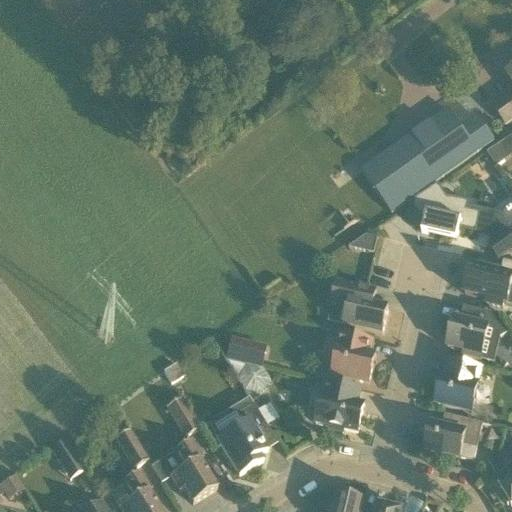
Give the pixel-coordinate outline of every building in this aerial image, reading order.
[(511,51),(509,47),(492,59),(506,79),(508,77),(511,82),(511,96),(494,110),(506,127),(511,122),(511,51)] [(392,216),(495,143),(479,120),(462,132),(448,112),(362,174),(392,216)] [(507,162),(498,149),(488,155),(497,169),(507,162)] [(469,206),(447,200),(438,187),(409,207),(418,221),(425,222),(422,236),(457,244),(460,232),(477,236),(481,217),(467,213),(469,206)] [(511,235),(511,232),(502,217),(494,215),(488,239),(502,242),(510,237),(511,235)] [(511,239),(510,237),(495,247),(504,259),(511,253),(511,239)] [(350,251),(374,257),(377,242),(366,239),(350,251)] [(465,295),(465,297),(487,303),(486,307),(503,311),(504,307),(507,308),(511,290),(511,266),(504,265),(501,277),(477,271),(475,279),(470,278),(469,280),(465,279),(462,294),(465,295)] [(377,295),(366,292),(337,286),(332,309),(348,313),(345,328),(383,337),(389,312),(374,308),(377,295)] [(501,324),(498,318),(464,309),(460,322),(458,322),(457,329),(453,328),(447,350),(465,354),(464,358),(481,363),(489,331),(501,324)] [(371,357),(375,343),(339,335),(336,350),(339,350),(333,379),(369,387),(376,358),(371,357)] [(243,367),(225,364),(235,379),(243,367)] [(478,386),(481,371),(448,364),(445,381),(442,380),(436,407),(472,416),(479,386),(478,386)] [(177,366),(163,375),(171,388),(185,380),(177,366)] [(358,436),(364,409),(365,407),(358,406),(361,393),(328,385),(325,398),(323,398),(316,426),(330,429),(329,432),(343,436),(344,432),(358,436)] [(166,411),(168,414),(185,441),(199,433),(180,402),(166,411)] [(226,423),(232,432),(217,442),(239,479),(263,465),(259,459),(267,454),(263,448),(274,441),(253,407),(226,423)] [(477,452),(483,427),(445,418),(442,429),(431,427),(425,453),(441,457),(440,460),(456,463),(456,461),(460,462),(463,448),(477,452)] [(115,442),(118,447),(134,473),(147,464),(129,434),(115,442)] [(183,472),(170,480),(179,496),(184,493),(192,507),(217,492),(199,463),(202,462),(191,443),(172,454),(183,472)] [(66,445),(52,454),(71,485),(86,476),(66,445)] [(132,503),(119,511),(158,511),(148,495),(151,493),(140,474),(121,486),(132,503)] [(16,479),(0,488),(0,498),(4,496),(8,503),(24,493),(16,479)] [(511,484),(501,491),(503,495),(501,496),(508,508),(511,507),(511,509),(511,484)] [(362,511),(364,505),(362,504),(360,500),(354,498),(351,502),(340,499),(336,511),(362,511)]
